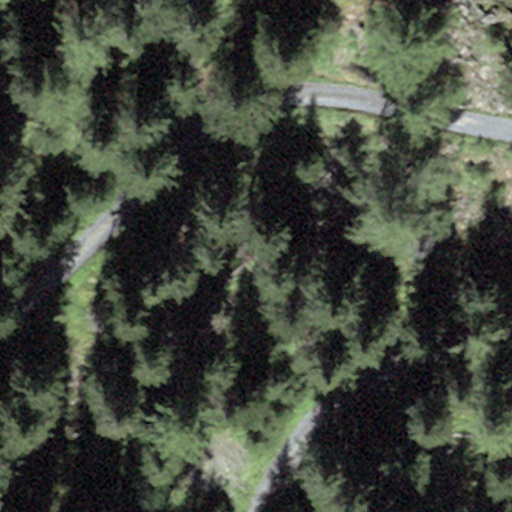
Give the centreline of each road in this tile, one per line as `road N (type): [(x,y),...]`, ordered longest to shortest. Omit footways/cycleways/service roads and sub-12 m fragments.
road 1 (track): [(511,127),(286,84),(198,125),(0,328)]
road 2 (track): [(253,511),(343,389),(511,322)]
